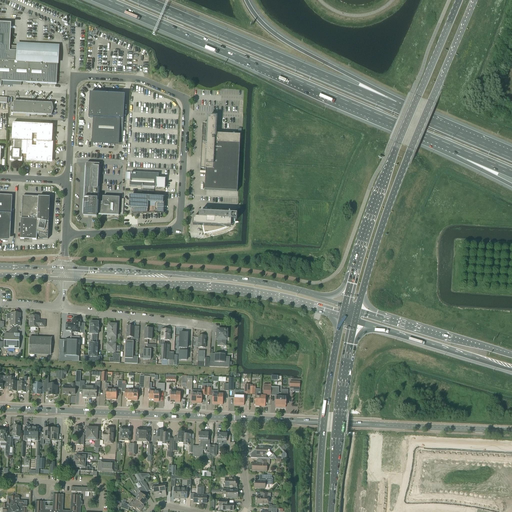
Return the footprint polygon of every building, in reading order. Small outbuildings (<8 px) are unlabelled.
[(9,26),(0,25),(0,86),(1,86),(1,81),(56,84),(58,49),(8,46),(9,26)] [(123,120),(124,96),(124,95),(90,93),(88,118),(93,118),(92,139),(119,140),(119,128),(122,128),(123,120)] [(52,108),(53,108),(52,104),(47,104),(47,103),(13,102),(13,114),(46,115),(51,116),(52,112),(51,112),(52,108)] [(239,135),(239,137),(216,136),(217,117),(207,116),(207,125),(202,124),(199,173),(205,173),(204,190),(237,192),(239,135)] [(47,162),(49,162),(50,160),(51,160),(51,158),(52,158),(53,143),(52,143),(53,126),(12,124),(12,141),(14,141),(14,149),(13,149),(11,150),(11,159),(12,161),(19,162),(21,160),(21,159),(26,159),(26,162),(47,163),(47,162)] [(98,214),(116,215),(118,215),(118,204),(119,204),(119,198),(113,198),(102,197),(102,203),(97,203),(99,164),(85,164),(85,178),(83,211),(89,211),(89,210),(91,211),(96,212),(97,206),(98,206),(98,214)] [(158,174),(130,173),(129,187),(155,188),(156,188),(164,188),(165,179),(158,179),(158,174)] [(1,223),(11,223),(12,196),(0,195),(0,241),(1,223)] [(50,198),(22,196),(21,219),(20,239),(36,240),(37,240),(37,238),(39,238),(39,239),(48,239),(49,221),(50,221),(50,219),(49,219),(49,218),(50,218),(51,204),(50,204),(50,198)] [(162,205),(163,205),(163,204),(164,204),(164,198),(128,196),(127,209),(132,209),(131,214),(162,213),(162,205)] [(231,220),(236,220),(236,215),(199,213),(199,219),(203,219),(202,223),(204,233),(214,231),(216,231),(219,230),(221,229),(223,229),(226,228),(228,226),(230,225),(232,224),(235,222),(238,223),(238,222),(230,222),(231,220)] [(14,314),(11,313),(11,315),(7,315),(7,319),(11,319),(10,325),(11,325),(13,328),(9,331),(9,334),(4,334),(4,349),(19,349),(19,339),(16,339),(14,337),(14,334),(17,334),(17,328),(20,326),(20,314),(17,314),(16,312),(15,312),(14,314)] [(45,327),(45,321),(38,321),(39,316),(36,316),(36,315),(33,315),(33,316),(30,316),(30,328),(38,328),(38,327),(45,327)] [(66,323),(66,330),(72,330),(72,333),(80,333),(84,333),(85,324),(80,323),(80,320),(78,320),(77,319),(76,319),(75,320),(74,320),(72,320),(72,323),(66,323)] [(89,343),(89,356),(84,356),(83,362),(101,363),(102,356),(97,356),(97,352),(96,351),(96,350),(97,348),(97,343),(97,335),(98,335),(98,330),(99,327),(98,327),(98,323),(96,322),(95,322),(94,321),(93,321),(92,322),(90,322),(90,330),(91,330),(91,334),(92,334),(92,343),(89,343)] [(116,325),(108,324),(107,352),(115,353),(116,325)] [(160,340),(159,345),(161,345),(165,345),(165,340),(169,340),(170,330),(168,330),(167,329),(164,329),(164,330),(162,330),(161,340),(160,340)] [(227,341),(228,338),(228,331),(226,331),(216,330),(216,332),(215,337),(216,337),(216,341),(217,341),(217,346),(226,346),(226,341),(227,341)] [(187,348),(188,333),(180,333),(179,348),(179,351),(178,360),(186,360),(187,351),(186,351),(186,348),(187,348)] [(51,355),(51,338),(29,337),(29,354),(51,355)] [(59,340),(58,361),(78,362),(79,357),(79,356),(79,341),(64,340),(59,340)] [(125,341),(124,363),(137,364),(138,357),(133,357),(133,341),(125,341)] [(168,360),(169,345),(165,345),(161,345),(160,360),(168,360)] [(151,360),(151,349),(143,349),(142,359),(151,360)] [(230,359),(225,359),(225,354),(215,354),(214,362),(209,362),(209,367),(229,368),(230,359)] [(45,376),(45,379),(45,381),(45,389),(49,390),(48,395),(56,396),(57,386),(54,386),(54,384),(48,384),(48,381),(49,376),(45,376)] [(135,389),(133,389),(132,401),(137,401),(137,399),(138,399),(138,390),(140,390),(140,388),(144,388),(144,376),(140,376),(140,386),(136,386),(135,389)] [(144,376),(144,388),(149,388),(149,400),(154,400),(154,392),(154,388),(151,388),(152,383),(149,383),(150,377),(144,376)] [(13,377),(6,377),(6,387),(6,386),(8,386),(8,392),(13,392),(17,392),(18,382),(13,382),(13,377)] [(29,387),(30,378),(22,377),(22,382),(18,382),(17,392),(22,392),(22,393),(26,393),(26,387),(29,387)] [(37,384),(37,385),(33,385),(32,395),(41,395),(41,389),(45,389),(45,381),(42,381),(42,384),(37,384)] [(89,397),(90,386),(84,386),(84,382),(80,381),(80,388),(83,388),(82,397),(89,397)] [(117,392),(118,392),(118,389),(122,390),(122,384),(122,382),(118,381),(118,386),(114,386),(114,390),(112,390),(111,400),(116,400),(116,398),(117,392)] [(95,386),(90,386),(89,397),(96,397),(97,389),(100,389),(100,382),(95,382),(95,386)] [(159,400),(159,396),(160,396),(160,391),(164,391),(165,384),(157,383),(157,392),(154,392),(154,400),(159,400)] [(75,384),(71,384),(71,386),(63,386),(63,394),(75,395),(75,384)] [(127,399),(127,400),(132,401),(133,389),(133,386),(126,386),(126,384),(122,384),(122,390),(122,392),(125,392),(125,398),(127,398),(127,399)] [(242,395),(239,395),(239,405),(244,406),(244,404),(244,395),(250,395),(250,387),(250,385),(244,385),(244,391),(242,391),(242,395)] [(250,395),(254,395),(254,396),(255,396),(255,404),(255,406),(260,406),(260,405),(260,396),(258,396),(258,389),(255,389),(255,387),(250,387),(250,395)] [(267,395),(270,395),(271,387),(263,387),(263,396),(260,396),(260,405),(260,406),(265,407),(265,396),(267,396),(267,395)] [(271,387),(270,395),(275,396),(275,407),(280,407),(280,405),(281,397),(281,392),(281,393),(278,393),(278,388),(271,387)] [(201,402),(202,395),(207,396),(207,388),(202,388),(202,391),(197,390),(197,393),(196,404),(201,404),(201,402)] [(218,394),(218,391),(211,391),(211,389),(207,388),(207,396),(211,396),(211,394),(213,394),(212,402),(212,404),(217,405),(218,394)] [(81,427),(80,427),(79,427),(76,427),(74,427),(74,435),(76,435),(76,445),(84,445),(84,436),(81,435),(81,427)] [(96,428),(95,428),(93,428),(90,428),(90,427),(88,427),(88,428),(86,428),(84,428),(84,432),(85,432),(85,435),(86,435),(86,440),(95,441),(95,448),(99,448),(100,443),(100,438),(97,438),(98,428),(96,428)] [(103,433),(103,440),(105,440),(105,444),(112,444),(113,429),(106,429),(106,433),(103,433)] [(9,443),(10,439),(10,437),(7,437),(7,430),(1,430),(1,442),(0,446),(5,446),(5,455),(5,456),(8,458),(9,455),(9,443)] [(162,445),(163,433),(163,432),(156,431),(156,436),(153,436),(152,445),(152,446),(156,446),(156,443),(162,443),(162,445)] [(163,432),(163,433),(162,445),(168,445),(168,451),(167,451),(167,458),(171,458),(171,452),(172,452),(173,439),(169,439),(170,434),(163,433),(163,432)] [(183,446),(184,432),(177,432),(177,437),(174,437),(173,451),(177,451),(177,444),(183,444),(183,446)] [(184,433),(184,432),(183,446),(189,446),(189,453),(193,453),(193,446),(194,440),(190,440),(191,435),(184,434),(184,433)] [(200,441),(200,443),(198,446),(193,446),(193,453),(193,457),(199,457),(202,457),(203,451),(203,433),(199,433),(198,441),(200,441)] [(227,434),(222,434),(221,451),(224,451),(224,447),(230,447),(230,453),(234,453),(235,443),(230,443),(230,436),(227,436),(227,434)] [(383,444),(383,464),(390,464),(390,460),(392,460),(393,444),(383,444)] [(259,447),(256,447),(256,451),(255,452),(253,452),(251,454),(251,456),(252,456),(252,458),(251,458),(266,459),(266,455),(270,452),(269,451),(269,448),(263,448),(263,447),(259,447)] [(82,453),(81,456),(74,456),(74,457),(74,458),(74,460),(74,461),(74,462),(85,462),(85,459),(89,459),(89,456),(91,457),(91,454),(82,453)] [(269,465),(270,460),(261,460),(260,463),(252,463),(252,471),(266,472),(266,465),(269,465)] [(100,461),(100,472),(109,472),(114,473),(114,472),(114,468),(117,468),(117,465),(115,464),(115,462),(101,461),(100,461)] [(74,466),(74,468),(81,468),(81,471),(90,472),(91,469),(88,468),(88,466),(85,466),(85,462),(74,462),(74,463),(73,463),(73,466),(74,466)] [(225,484),(225,487),(237,487),(237,482),(235,482),(236,479),(230,479),(230,475),(221,475),(221,479),(225,479),(225,481),(224,482),(224,483),(224,484),(225,484)] [(262,479),(261,479),(260,480),(260,481),(255,481),(254,488),(265,489),(265,485),(272,485),(273,479),(272,479),(272,476),(262,475),(262,479)] [(160,497),(159,486),(159,484),(157,484),(156,482),(149,487),(150,489),(152,489),(152,491),(154,491),(155,498),(160,497)] [(140,493),(135,499),(143,505),(147,500),(145,498),(146,497),(143,495),(144,494),(147,492),(143,486),(141,487),(138,489),(140,493)] [(201,487),(201,486),(197,486),(197,495),(194,495),(194,494),(190,494),(190,500),(194,500),(194,503),(200,503),(201,488),(201,487)] [(201,487),(201,488),(200,503),(206,504),(207,501),(210,501),(210,495),(207,495),(207,496),(204,495),(204,487),(201,487)] [(238,495),(238,493),(236,493),(236,490),(223,489),(223,495),(226,495),(226,498),(237,498),(238,498),(238,495)] [(80,511),(81,506),(81,502),(81,496),(71,495),(70,511),(63,511),(63,495),(59,495),(57,495),(53,494),(53,506),(49,506),(45,506),(45,502),(41,502),(39,502),(35,502),(34,511),(27,511),(29,511),(29,509),(27,509),(27,501),(23,501),(19,501),(19,499),(19,497),(17,495),(15,495),(16,494),(16,493),(13,493),(11,495),(11,497),(7,496),(7,504),(3,504),(1,506),(1,508),(3,508),(2,511),(80,511)] [(260,493),(260,497),(257,496),(257,499),(256,499),(256,502),(257,502),(257,504),(268,504),(268,497),(270,497),(271,494),(260,493)] [(143,505),(135,499),(133,502),(131,502),(128,505),(127,504),(122,503),(120,508),(128,511),(130,507),(131,508),(132,507),(135,510),(136,508),(140,511),(144,506),(143,505)] [(222,506),(222,511),(233,511),(234,504),(227,504),(227,501),(219,500),(219,506),(222,506)]
